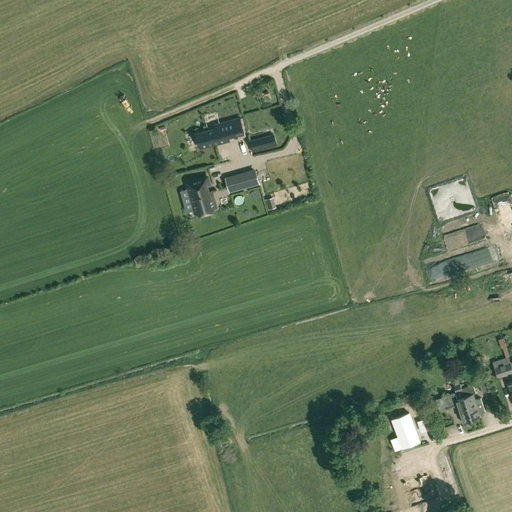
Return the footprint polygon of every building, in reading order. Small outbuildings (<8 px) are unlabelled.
[(173,131),(174,131),(181,129),(182,129),(182,128),(181,127),(191,124),(189,117),(189,116),(188,115),(177,118),(171,120),(170,120),(164,121),(164,122),(167,132),(167,133),(173,131)] [(200,133),(195,134),(199,147),(204,146),(226,140),(225,137),(236,134),(244,131),(241,119),(241,118),(220,124),(221,127),(216,128),(200,133)] [(252,152),(264,149),(261,137),(249,140),(252,152)] [(230,191),(244,187),(241,175),(227,180),(230,191)] [(195,213),(206,210),(206,208),(211,207),(208,197),(213,196),(211,190),(208,191),(206,186),(209,185),(207,176),(187,182),(195,213)] [(272,197),(266,199),(269,209),(275,207),(272,197)] [(505,219),(511,217),(511,210),(503,213),(505,219)] [(453,242),(472,240),(471,234),(452,236),(453,242)] [(495,367),(498,378),(505,376),(507,381),(511,396),(511,364),(511,361),(495,367)] [(485,379),(478,381),(482,393),(489,390),(485,379)] [(472,419),(462,388),(461,384),(455,386),(457,392),(452,394),(445,396),(448,408),(457,405),(463,422),(472,419)] [(473,385),(462,388),(472,419),(481,416),(480,413),(485,412),(481,398),(475,399),(473,394),(476,393),(473,385)] [(392,419),(403,447),(414,443),(420,441),(409,412),(392,419)] [(403,482),(410,505),(435,498),(428,475),(403,482)]
